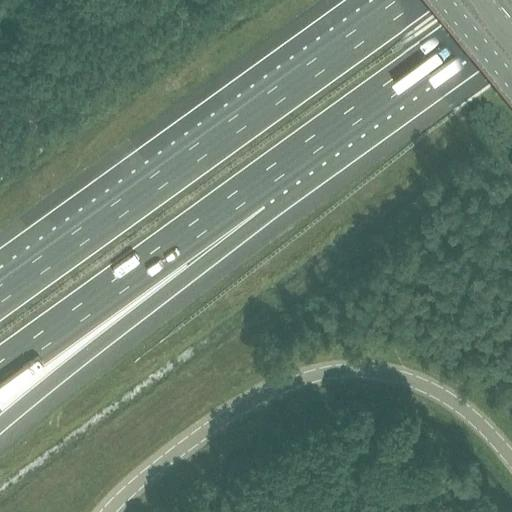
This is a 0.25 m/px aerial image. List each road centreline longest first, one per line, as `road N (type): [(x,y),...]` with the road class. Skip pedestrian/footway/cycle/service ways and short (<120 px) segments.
road 1 (motorway): [(409,0),(0,295)]
road 2 (unclassified): [(511,461),(426,389),(389,376),(336,373),(256,401),(162,465),(111,511)]
road 3 (motorway): [(0,423),(254,189)]
road 4 (motorway): [(254,189),(511,3)]
road 5 (motorway): [(0,372),(254,189)]
